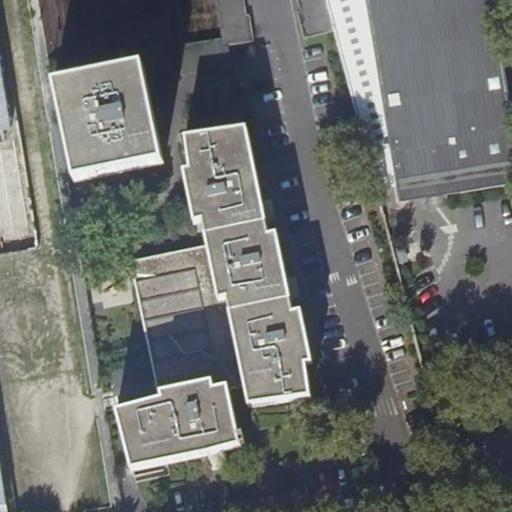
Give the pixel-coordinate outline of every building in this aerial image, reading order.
[(214,0),(221,39),(223,49),(252,44),(248,17),(245,18),(242,0),(214,0)] [(304,42),(337,33),(328,0),(296,0),(300,14),(297,15),(304,42)] [(328,0),(337,33),(345,64),(379,190),(398,187),(401,203),(511,184),(511,109),(500,38),(493,0),(328,0)] [(221,39),(179,46),(182,72),(226,65),(223,49),(221,39)] [(163,164),(143,68),(55,87),(75,183),(163,164)] [(206,239),(208,248),(220,301),(228,300),(247,388),(251,408),(312,400),(308,366),(314,365),(303,314),(295,316),(278,237),(270,238),(262,200),(250,143),(248,132),(218,136),(187,140),(191,173),(185,174),(196,225),(204,224),(206,239)] [(216,391),(229,389),(230,391),(247,388),(228,300),(220,301),(208,248),(131,263),(159,390),(162,400),(180,395),(180,390),(214,384),(216,391)] [(180,395),(162,400),(119,413),(134,472),(208,457),(247,445),(245,435),(240,436),(230,391),(229,389),(216,391),(214,384),(180,390),(180,395)] [(315,426),(321,458),(343,455),(337,421),(315,426)]
